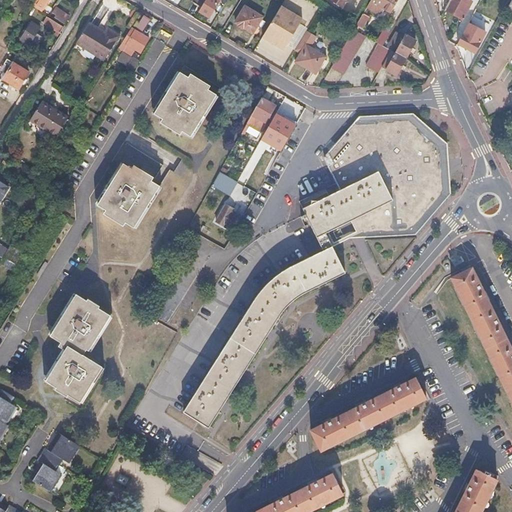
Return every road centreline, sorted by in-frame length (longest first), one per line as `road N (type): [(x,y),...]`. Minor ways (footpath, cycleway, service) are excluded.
road 1 (residential): [(455,94),(317,103),(140,0)]
road 2 (tertiary): [(397,292),(211,511)]
road 3 (residential): [(397,292),(427,358),(437,361),(479,438),(431,511)]
